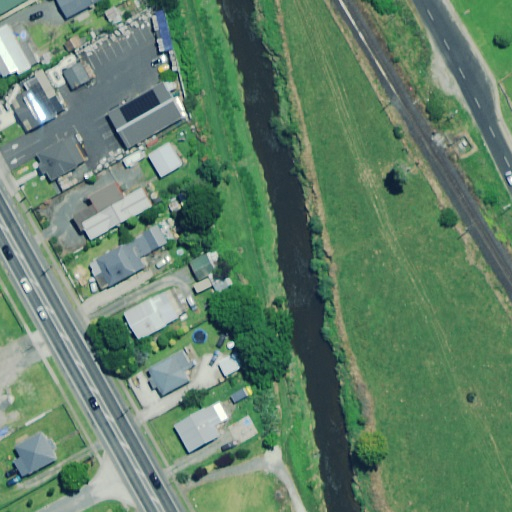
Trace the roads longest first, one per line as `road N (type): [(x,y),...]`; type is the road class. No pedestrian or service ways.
road 1 (trunk): [(160,511),(0,218)]
road 2 (tertiary): [(413,0),(511,179)]
